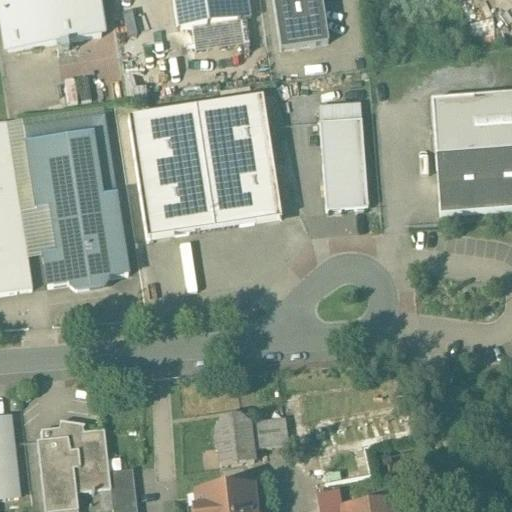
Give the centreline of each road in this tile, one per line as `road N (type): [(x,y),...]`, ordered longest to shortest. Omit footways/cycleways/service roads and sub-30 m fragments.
road 1 (unclassified): [(246,347),(337,341),(383,319),(384,289),(359,270),(318,283)]
road 2 (unclassified): [(0,363),(246,347)]
